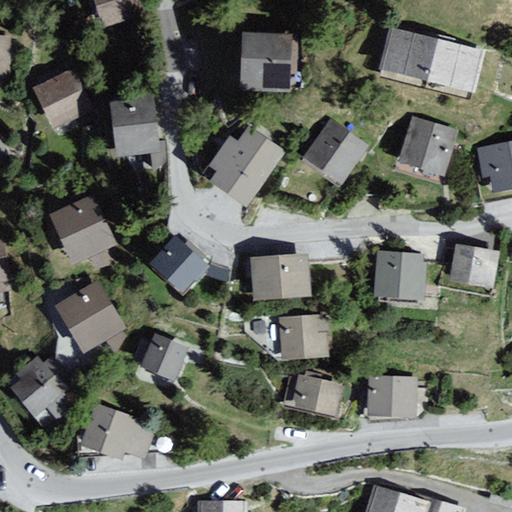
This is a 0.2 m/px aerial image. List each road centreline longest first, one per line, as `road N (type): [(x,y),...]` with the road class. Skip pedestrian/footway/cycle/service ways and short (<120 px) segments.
road 1 (residential): [(154,0),(173,190),(180,214),(197,229),(242,241),(511,209)]
road 2 (residential): [(0,433),(21,466),(57,488),(511,427)]
